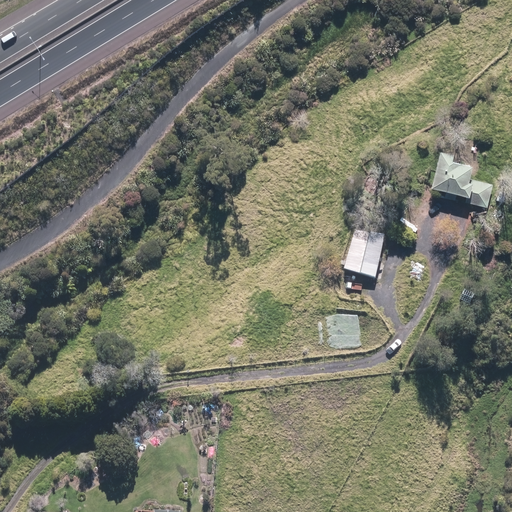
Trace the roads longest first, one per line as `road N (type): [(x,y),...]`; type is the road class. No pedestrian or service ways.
road 1 (track): [(2,511),(69,436),(118,407),(165,389),(382,356),(402,343),(443,280),(436,251),(414,246),(392,279),(399,329)]
road 2 (track): [(0,259),(113,179),(213,64),(293,0)]
road 3 (motorway): [(155,0),(0,93)]
